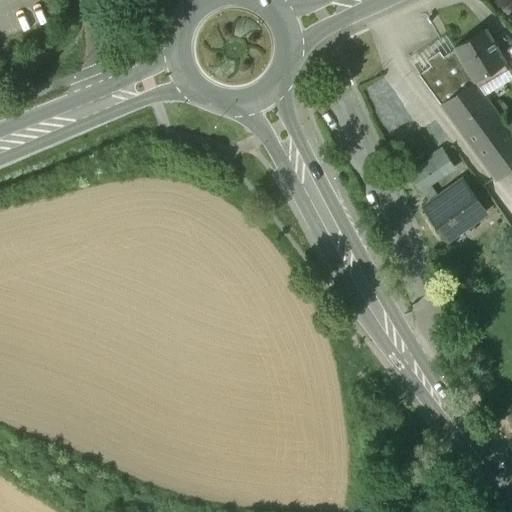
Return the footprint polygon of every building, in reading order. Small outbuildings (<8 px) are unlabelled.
[(504,62),(485,28),(454,47),(455,48),(473,80),(474,81),(504,62)] [(455,48),(418,74),(441,104),(473,80),(455,48)] [(441,104),(440,105),(494,179),(511,166),(511,133),(474,81),(473,80),(441,104)] [(440,149),(429,157),(431,160),(409,175),(420,190),(453,168),(440,149)] [(465,185),(441,203),(437,197),(423,208),(446,240),(485,212),(465,185)]
